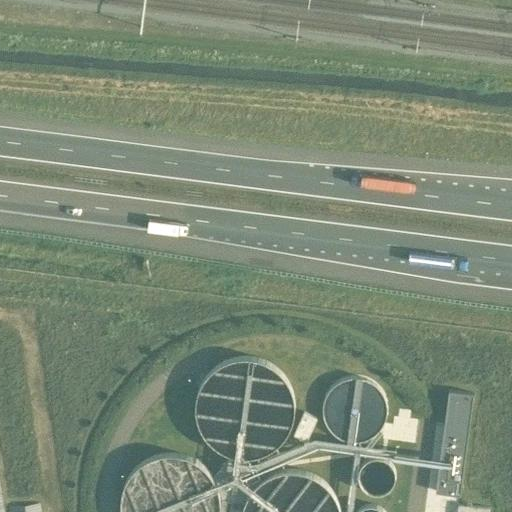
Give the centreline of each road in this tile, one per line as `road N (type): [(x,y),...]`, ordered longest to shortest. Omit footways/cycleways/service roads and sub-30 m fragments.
road 1 (motorway): [(0,198),(511,263)]
road 2 (motorway): [(511,206),(0,141)]
